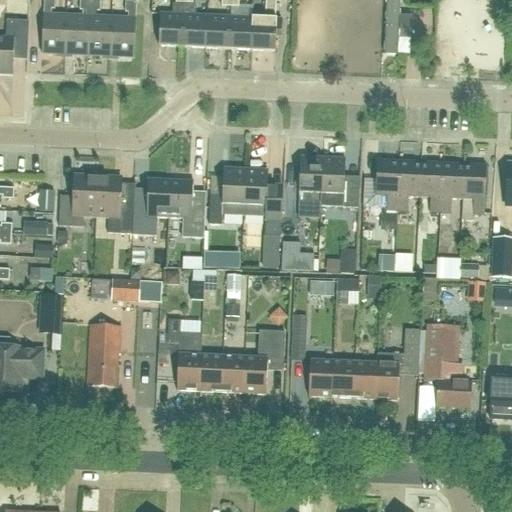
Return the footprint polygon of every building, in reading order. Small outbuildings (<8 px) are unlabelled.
[(65,56),(67,16),(51,16),(52,10),(55,10),(55,0),(43,0),(42,55),(65,56)] [(88,57),(91,0),(80,0),(80,12),(83,12),(82,17),(67,16),(65,56),(88,57)] [(111,58),(113,18),(97,18),(97,12),(101,12),(101,1),(91,0),(88,57),(111,58)] [(184,0),(175,0),(176,5),(173,5),(172,15),(160,15),(159,48),(182,49),(184,16),(184,6),(184,0)] [(184,16),(182,49),(205,50),(207,17),(195,16),(196,6),(193,6),(193,0),(184,0),(184,6),(184,16)] [(221,0),(221,8),(230,8),(230,0),(221,0)] [(239,0),(230,0),(230,8),(239,9),(239,0)] [(331,48),(332,0),(298,0),(296,47),(331,48)] [(401,51),(403,0),(385,0),(383,50),(401,51)] [(265,11),(276,11),(276,1),(266,1),(265,11)] [(113,18),(111,58),(135,59),(137,3),(126,2),(125,14),(128,14),(128,19),(113,18)] [(253,19),(252,52),(275,53),(276,39),(281,39),(282,20),(276,20),(276,11),(265,11),(265,20),(253,19)] [(230,18),(207,17),(205,50),(229,51),(230,18)] [(252,52),(253,19),(230,18),(229,51),(252,52)] [(6,38),(0,37),(0,76),(13,77),(14,61),(15,42),(27,42),(28,23),(6,23),(6,38)] [(299,205),(321,206),(322,206),(324,160),(301,159),(299,205)] [(359,182),(344,181),(345,161),(324,160),(322,206),(321,206),(321,209),(358,211),(359,182)] [(397,212),(399,163),(377,162),(375,197),(387,198),(386,212),(397,212)] [(415,163),(399,163),(397,212),(408,213),(408,199),(419,199),(421,167),(415,167),(415,163)] [(440,214),(442,165),(426,164),(426,168),(421,167),(419,199),(430,200),(429,214),(440,214)] [(458,166),(442,165),(440,214),(451,215),(451,201),(462,202),(464,170),(458,170),(458,166)] [(464,170),(462,202),(473,202),(472,216),(484,217),(486,167),(469,166),(469,170),(464,170)] [(222,216),(248,217),(250,171),(224,170),(222,199),(210,198),(209,226),(221,227),(222,216)] [(268,172),(250,171),(248,217),(266,218),(265,238),(280,239),(281,213),(283,187),(267,187),(268,172)] [(84,218),(96,219),(98,178),(74,177),(73,202),(61,202),(61,198),(61,197),(60,197),(59,228),(83,229),(84,218)] [(98,178),(96,219),(108,219),(107,235),(132,236),(134,204),(134,200),(132,199),(132,201),(133,201),(133,205),(121,204),(122,179),(98,178)] [(134,204),(132,236),(132,237),(157,238),(157,220),(169,220),(171,181),(147,181),(146,205),(134,204)] [(171,181),(169,220),(183,221),(182,239),(204,240),(205,207),(193,207),(194,182),(171,181)] [(0,196),(2,197),(2,200),(14,200),(14,189),(0,188),(0,196)] [(40,192),(39,213),(53,213),(54,193),(40,192)] [(298,242),(298,229),(299,209),(285,209),(283,241),(298,242)] [(397,232),(397,218),(383,218),(383,232),(397,232)] [(0,227),(0,234),(12,236),(12,225),(1,225),(1,227),(0,227)] [(0,245),(11,246),(12,236),(0,234),(0,245)] [(511,265),(511,242),(493,241),(491,279),(511,280),(511,265)] [(52,247),(34,246),(33,260),(52,260),(52,249),(52,247)] [(344,250),(343,262),(342,276),(354,277),(356,251),(344,250)] [(414,275),(415,257),(397,256),(396,274),(414,275)] [(245,257),(245,271),(263,271),(263,257),(245,257)] [(222,271),(242,271),(242,258),(222,258),(222,271)] [(207,262),(207,266),(209,269),(213,269),(215,266),(215,263),(213,260),(210,260),(207,262)] [(130,264),(130,281),(138,282),(138,264),(130,264)] [(459,279),(478,280),(478,267),(460,266),(459,279)] [(0,281),(9,282),(10,271),(0,270),(0,281)] [(50,271),(37,271),(37,284),(50,284),(50,271)] [(193,282),(205,282),(205,273),(193,272),(193,282)] [(217,273),(205,273),(205,282),(217,283),(217,273)] [(228,301),(243,301),(244,277),(229,276),(228,301)] [(369,278),(368,288),(368,300),(380,301),(381,278),(369,278)] [(336,291),(337,281),(325,281),(324,291),(336,291)] [(357,282),(337,281),(336,291),(336,304),(348,304),(348,291),(357,291),(357,282)] [(486,301),(487,282),(467,281),(466,301),(486,301)] [(113,282),(111,302),(139,303),(140,283),(113,282)] [(293,317),(291,361),(305,362),(307,318),(293,317)] [(179,346),(179,356),(177,392),(199,393),(201,357),(202,335),(180,334),(181,322),(169,322),(167,346),(179,346)] [(91,326),(87,387),(118,389),(119,370),(117,370),(118,357),(120,357),(121,328),(91,326)] [(457,367),(458,347),(459,337),(459,329),(442,327),(441,333),(426,333),(424,383),(437,384),(436,409),(470,411),(472,385),(462,384),(463,367),(457,367)] [(404,355),(403,367),(419,368),(420,332),(405,331),(404,355)] [(259,333),(258,360),(245,359),(243,395),(266,396),(268,361),(284,362),(285,334),(259,333)] [(0,348),(0,392),(20,394),(20,375),(28,376),(28,379),(42,380),(44,352),(22,351),(22,350),(0,348)] [(377,354),(377,365),(375,402),(398,403),(399,367),(403,367),(404,355),(377,354)] [(201,357),(199,393),(221,394),(223,358),(201,357)] [(245,359),(223,358),(221,394),(243,395),(245,359)] [(331,400),(333,363),(310,362),(309,398),(331,400)] [(333,363),(331,400),(353,401),(355,364),(333,363)] [(355,364),(353,401),(375,402),(377,365),(355,364)] [(511,421),(511,376),(492,376),(490,421),(511,421)]
